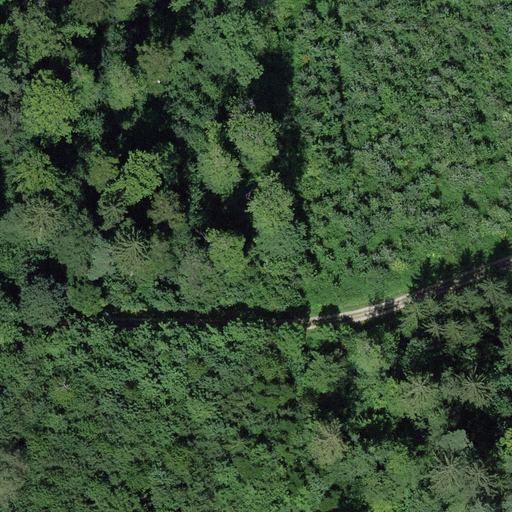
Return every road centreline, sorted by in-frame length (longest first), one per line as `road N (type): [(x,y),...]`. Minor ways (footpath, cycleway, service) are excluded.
road 1 (track): [(511,261),(324,325),(36,332),(0,349)]
road 2 (track): [(0,383),(36,427),(120,499),(167,511)]
